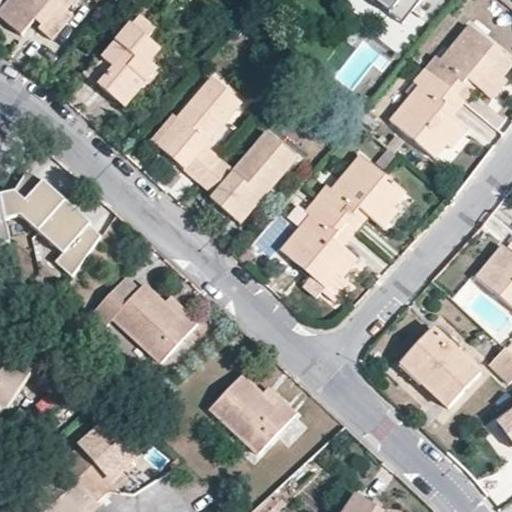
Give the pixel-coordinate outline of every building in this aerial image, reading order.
[(18,0),(0,21),(21,39),(34,24),(40,17),(47,22),(41,29),(38,32),(51,42),(72,18),(67,14),(78,0),(18,0)] [(0,20),(0,21),(18,0),(8,0),(0,10),(0,20)] [(240,0),(217,0),(232,11),(240,0)] [(367,0),(392,18),(402,5),(414,14),(424,0),(367,0)] [(404,27),(414,14),(402,5),(392,18),(404,27)] [(34,24),(41,29),(47,22),(40,17),(34,24)] [(139,18),(102,62),(112,70),(105,78),(97,88),(117,105),(138,79),(146,86),(157,73),(150,66),(161,53),(148,41),(155,32),(139,18)] [(436,59),(425,72),(455,97),(467,82),(478,90),(491,101),(506,83),(502,78),(511,66),(511,63),(469,27),(440,62),(436,59)] [(112,70),(102,62),(96,69),(105,78),(112,70)] [(455,97),(425,72),(413,86),(418,89),(390,123),(435,160),(445,147),(450,150),(465,131),(452,120),(442,112),(455,97)] [(124,111),(146,86),(138,79),(117,105),(124,111)] [(212,81),(177,122),(186,130),(165,155),(213,197),(209,201),(230,219),(253,194),(262,202),(297,161),(268,135),(234,173),(220,160),(205,147),(225,124),(241,106),(212,81)] [(455,97),(465,105),(478,90),(467,82),(455,97)] [(452,120),(465,105),(455,97),(442,112),(452,120)] [(350,105),(361,113),(370,102),(365,98),(354,100),(350,105)] [(186,130),(177,122),(173,118),(151,142),(165,155),(186,130)] [(240,137),(225,124),(205,147),(220,160),(240,137)] [(326,188),(316,201),(347,226),(359,212),(369,220),(383,230),(398,213),(394,209),(406,195),(360,158),(331,192),(326,188)] [(0,198),(1,200),(5,222),(21,219),(64,259),(55,270),(73,287),(83,271),(102,241),(28,173),(14,195),(0,198)] [(253,194),(230,219),(240,227),(262,202),(253,194)] [(0,248),(10,247),(5,222),(1,200),(0,200),(0,248)] [(334,243),(347,226),(316,201),(304,215),(310,219),(300,231),(281,254),(312,279),(304,289),(318,301),(323,294),(337,277),(342,281),(357,263),(343,251),(334,243)] [(300,231),(310,219),(304,215),(295,207),(285,219),(300,231)] [(347,226),(357,235),(369,220),(359,212),(347,226)] [(347,226),(334,243),(343,251),(357,235),(347,226)] [(511,255),(503,248),(476,280),(511,309),(511,255)] [(337,277),(323,294),(336,305),(350,288),(342,281),(337,277)] [(197,325),(185,313),(179,320),(163,305),(142,286),(137,292),(124,280),(98,307),(160,365),(197,325)] [(179,320),(185,313),(169,298),(163,305),(179,320)] [(2,299),(0,301),(0,315),(10,323),(19,309),(2,299)] [(448,347),(450,345),(434,331),(400,367),(445,411),(481,374),(459,353),(457,356),(448,347)] [(455,340),(450,345),(448,347),(457,356),(459,353),(464,348),(455,340)] [(492,362),(511,381),(511,354),(506,349),(492,362)] [(30,375),(0,354),(0,410),(5,413),(30,375)] [(295,414),(284,404),(277,411),(261,396),(241,377),(209,411),(257,455),(295,414)] [(277,411),(284,404),(268,389),(261,396),(277,411)] [(105,431),(64,468),(99,507),(112,495),(108,491),(123,477),(136,466),(105,431)] [(95,511),(101,507),(99,507),(64,468),(63,467),(25,500),(35,511),(95,511)] [(127,482),(123,477),(108,491),(112,495),(127,482)] [(375,511),(355,498),(345,511),(375,511)]
